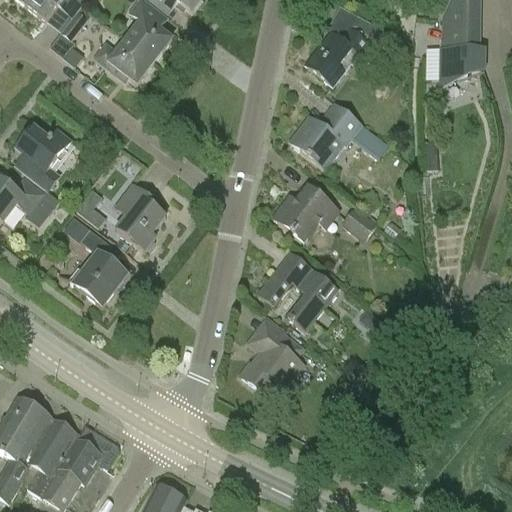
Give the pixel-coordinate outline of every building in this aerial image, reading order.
[(10,0),(25,12),(34,0),(10,0)] [(87,0),(34,0),(25,12),(46,27),(57,12),(71,24),(81,11),(82,11),(90,2),(87,0)] [(205,0),(143,0),(144,1),(144,2),(169,21),(178,8),(191,18),(205,0)] [(444,54),(478,55),(479,0),(455,0),(444,23),(444,54)] [(125,45),(154,67),(171,45),(153,30),(162,18),(141,2),(128,19),(139,28),(125,45)] [(61,38),(71,46),(92,19),(82,11),(81,11),(71,24),(72,24),(61,38)] [(411,67),(412,49),(378,31),(377,33),(346,16),(339,26),(369,49),(370,46),(411,67)] [(331,91),(343,76),(356,59),(361,63),(371,50),(369,49),(339,26),(304,72),(332,93),(333,92),(331,91)] [(116,82),(119,78),(136,90),(154,67),(125,45),(116,58),(105,50),(94,64),(116,82)] [(443,54),(439,54),(439,87),(455,87),(456,82),(469,82),(470,76),(484,77),(484,55),(478,55),(444,54),(443,54)] [(308,122),(288,149),(319,172),(337,148),(343,153),(345,154),(346,153),(351,146),(362,131),(337,112),(321,132),(317,130),(308,122)] [(34,132),(14,158),(28,169),(21,178),(46,197),(48,198),(61,181),(50,173),(71,146),(57,135),(49,144),(34,132)] [(389,151),(371,138),(360,153),(378,166),(389,151)] [(437,159),(424,159),(425,176),(438,175),(437,159)] [(0,223),(12,208),(28,220),(26,223),(39,233),(59,207),(48,198),(46,197),(45,198),(24,182),(13,196),(0,185),(0,223)] [(144,258),(155,243),(151,240),(165,222),(144,206),(148,202),(133,191),(115,214),(126,222),(115,236),(144,258)] [(285,208),(272,224),(290,238),(293,241),(297,235),(307,243),(331,211),(307,193),(292,213),(285,208)] [(96,196),(77,212),(96,234),(106,225),(94,210),(102,203),(96,196)] [(341,231),(364,249),(377,231),(355,213),(341,231)] [(97,259),(73,291),(101,313),(126,281),(112,271),(120,259),(90,236),(81,247),(97,259)] [(257,301),(272,312),(291,288),(305,300),(287,324),(305,337),(338,294),(290,258),(257,301)] [(431,319),(446,326),(452,315),(436,307),(431,319)] [(383,343),(391,331),(384,326),(375,337),(383,343)] [(241,381),(266,400),(274,389),(286,398),(296,384),(285,375),(301,355),(273,333),(266,342),(258,336),(248,349),(261,359),(253,370),(251,368),(241,381)] [(17,403),(0,432),(0,458),(9,464),(0,479),(0,511),(5,511),(7,509),(9,511),(30,475),(29,475),(31,471),(38,475),(40,476),(67,433),(50,422),(17,403)] [(27,494),(56,511),(65,511),(81,487),(83,489),(96,467),(108,474),(119,456),(118,451),(85,430),(79,440),(67,433),(40,476),(38,475),(27,494)] [(183,511),(186,506),(156,490),(144,511),(183,511)]
